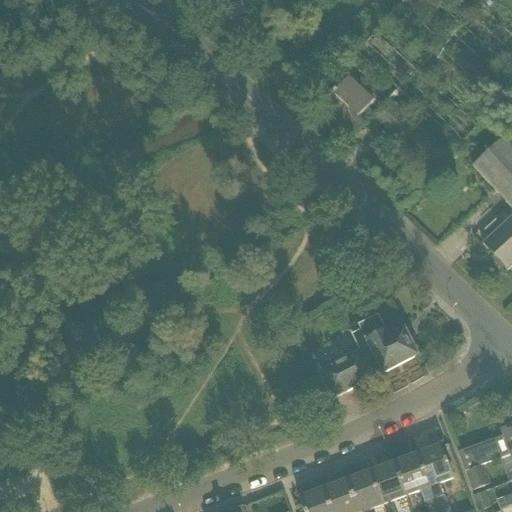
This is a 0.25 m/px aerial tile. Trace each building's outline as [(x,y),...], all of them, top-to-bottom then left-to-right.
[(199,10),(204,4),(199,0),(193,0),(191,3),(199,10)] [(237,0),(214,0),(226,11),(237,0)] [(317,79),(303,94),(352,140),(365,126),(359,120),(374,103),(349,80),(338,92),(337,91),(333,94),(317,79)] [(449,154),(390,101),(373,120),(432,172),(449,154)] [(511,218),(483,245),(508,272),(511,268),(511,147),(504,139),(473,168),(511,210),(511,218)] [(390,340),(386,333),(378,317),(360,326),(363,331),(353,336),(362,352),(320,373),(333,400),(418,357),(416,354),(418,349),(415,343),(410,342),(405,332),(390,340)] [(511,428),(503,432),(505,438),(459,455),(467,473),(511,456),(511,428)] [(443,448),(419,457),(435,500),(445,497),(441,485),(454,480),(443,448)] [(407,497),(420,493),(425,505),(425,504),(428,511),(439,511),(435,500),(419,457),(395,466),(407,497)] [(383,506),(393,503),(407,497),(395,466),(371,474),(383,506)] [(480,469),(467,474),(474,493),(487,487),(480,469)] [(367,511),(374,509),(383,506),(371,474),(348,483),(358,511),(367,511)] [(358,511),(348,483),(324,492),(331,511),(358,511)] [(331,511),(324,492),(300,501),(304,511),(331,511)] [(475,497),(480,511),(481,511),(490,509),(485,493),(475,497)]
